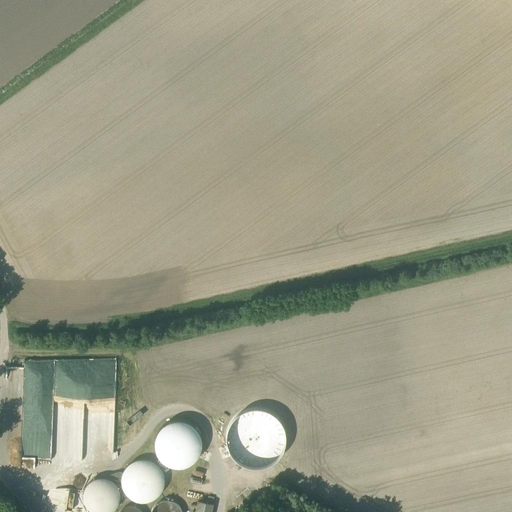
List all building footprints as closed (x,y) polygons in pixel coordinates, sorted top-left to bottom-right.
[(196,433),(191,427),(184,423),(175,423),(167,425),(161,430),(156,437),(155,447),(157,454),(163,462),(170,466),(177,468),(181,467),(189,465),(192,462),(197,456),(200,449),(200,440),(196,433)] [(153,463),(147,460),(139,460),(131,463),(126,468),(121,476),(121,483),(123,489),(127,495),(133,499),(137,501),(144,501),(152,499),(157,495),(162,486),(163,478),(161,471),(158,467),(153,463)] [(107,478),(102,478),(96,478),(91,481),(86,485),(83,493),(83,499),(85,504),(88,509),(93,511),(109,511),(115,508),(118,502),(119,495),(118,488),(112,481),(107,478)] [(179,507),(177,504),(173,501),(168,500),(160,501),(155,504),(153,507),(150,511),(181,511),(179,507)] [(212,511),(214,505),(198,501),(195,511),(212,511)]
